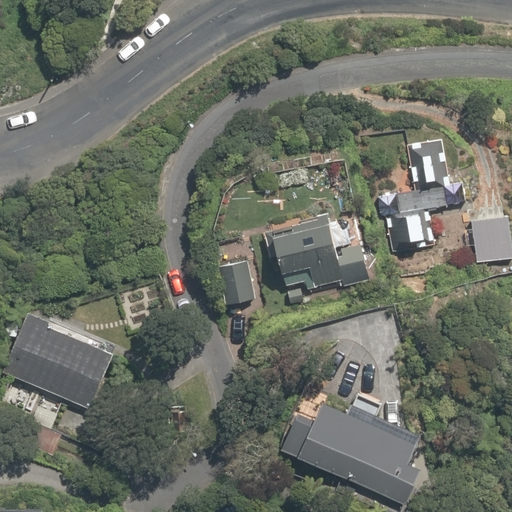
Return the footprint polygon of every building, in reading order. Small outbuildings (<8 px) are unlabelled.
[(439,138),(414,141),(419,178),(444,174),(439,138)] [(395,193),(400,237),(423,234),(420,207),(448,204),(446,187),(395,193)] [(355,213),(266,228),(274,271),(283,269),(286,286),(305,283),(306,288),(317,286),(367,277),(355,213)] [(510,256),(504,213),(464,219),(470,261),(510,256)] [(254,299),(248,259),(219,263),(225,304),(254,299)] [(87,410),(110,352),(43,325),(46,317),(24,308),(0,368),(0,375),(13,381),(2,409),(48,427),(59,399),(87,410)] [(344,406),(320,396),(310,420),(288,411),(274,445),(398,498),(413,465),(402,461),(413,436),(374,419),(380,405),(350,392),(344,406)]
